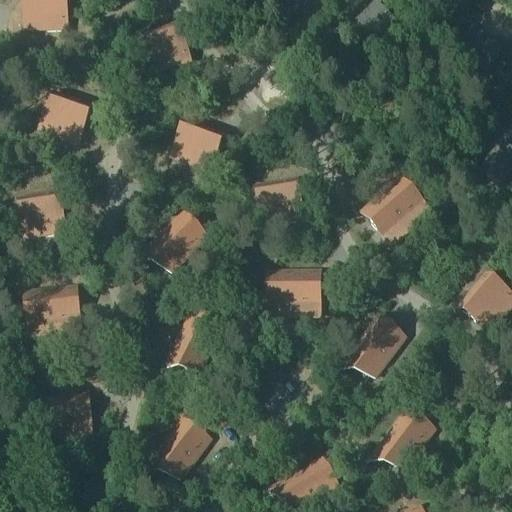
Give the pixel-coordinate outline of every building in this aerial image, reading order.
[(45,22),(45,33),(66,32),(64,0),(24,0),(25,23),(45,22)] [(375,5),(347,32),(367,52),(395,25),(375,5)] [(137,41),(146,68),(166,61),(169,71),(189,64),(176,27),(137,41)] [(473,27),(456,51),(485,74),(503,52),(473,27)] [(61,131),(57,141),(77,148),(89,110),(52,97),(42,125),(61,131)] [(192,159),(189,169),(208,176),(222,139),(184,125),(174,152),(192,159)] [(476,175),(499,191),(511,175),(511,155),(499,145),(476,175)] [(408,218),(415,227),(429,215),(400,182),(362,215),(383,240),(408,218)] [(279,216),(281,226),(301,223),(295,184),(255,190),(260,219),(279,216)] [(18,203),(22,231),(41,228),(43,239),(63,236),(57,197),(18,203)] [(180,218),(144,254),(167,277),(203,241),(180,218)] [(268,276),(268,309),(300,309),(300,321),(318,321),(318,276),(268,276)] [(457,311),(479,329),(493,313),(501,320),(511,306),(511,302),(484,279),(457,311)] [(24,297),(27,330),(60,327),(61,338),(79,337),(75,292),(24,297)] [(166,361),(196,376),(219,331),(189,316),(166,361)] [(344,363),(370,383),(401,342),(374,322),(344,363)] [(36,401),(39,434),(72,431),(73,442),(91,440),(86,396),(36,401)] [(374,456),(401,476),(431,435),(405,415),(374,456)] [(149,465),(175,485),(206,445),(180,425),(149,465)] [(317,465),(273,491),(285,511),(302,511),(334,494),(317,465)]
